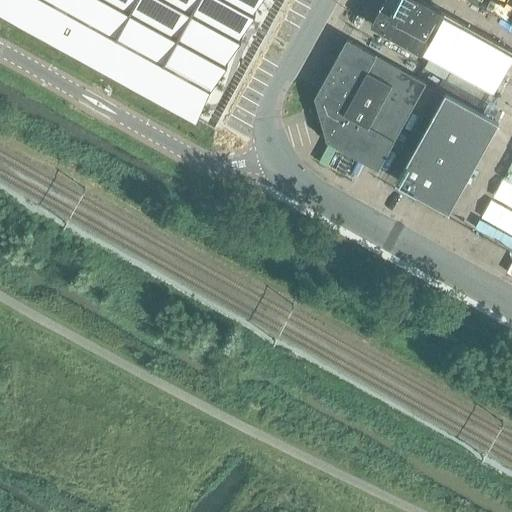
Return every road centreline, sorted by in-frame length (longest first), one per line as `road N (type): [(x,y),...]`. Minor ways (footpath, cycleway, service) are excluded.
road 1 (unclassified): [(282,171),(202,159),(0,49)]
road 2 (unclassified): [(282,171),(511,301)]
road 3 (unclassified): [(325,0),(274,89),(268,134),(282,171)]
